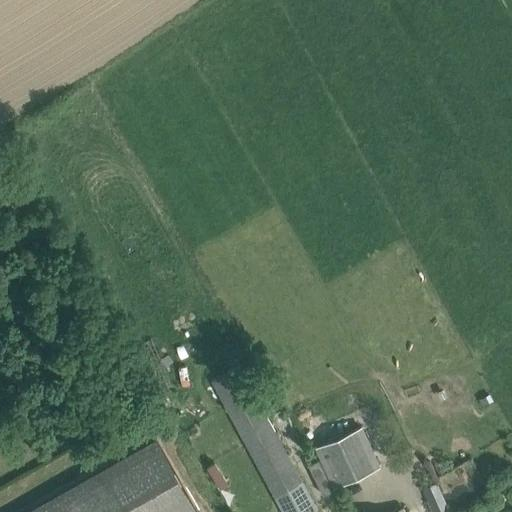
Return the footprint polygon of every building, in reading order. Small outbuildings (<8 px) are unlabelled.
[(212,379),(283,511),(311,511),(317,509),(239,364),(212,379)] [(362,424),(316,445),(334,485),(380,464),(362,424)] [(199,511),(157,437),(23,511),(199,511)] [(308,464),(323,495),(334,490),(319,459),(308,464)] [(442,494),(428,500),(433,511),(442,511),(449,509),(442,494)]
